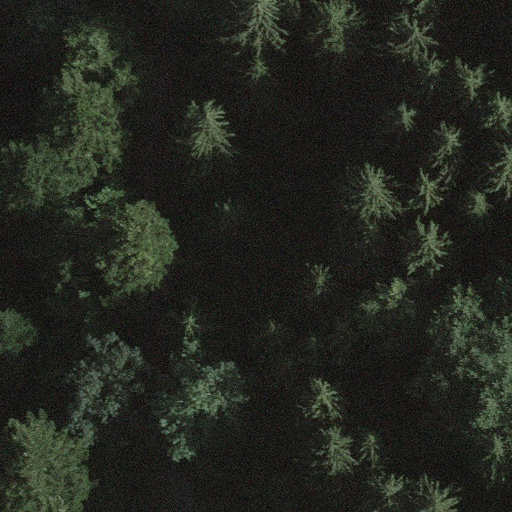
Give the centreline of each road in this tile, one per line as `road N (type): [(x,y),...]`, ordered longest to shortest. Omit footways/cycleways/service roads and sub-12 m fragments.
road 1 (track): [(184,0),(148,151),(141,311),(185,511)]
road 2 (track): [(141,311),(200,265),(257,204),(413,3),(424,0)]
